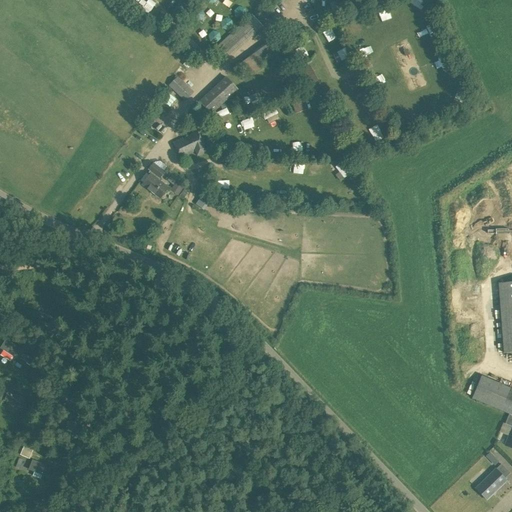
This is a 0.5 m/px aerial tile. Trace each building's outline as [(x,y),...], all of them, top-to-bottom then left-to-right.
[(238,3),(231,8),(237,16),(243,12),(238,3)] [(225,57),(262,25),(250,11),(213,44),(225,57)] [(178,29),(185,35),(191,28),(184,22),(178,29)] [(327,37),(337,33),(334,24),(324,29),(327,37)] [(355,32),(356,26),(344,24),(343,30),(355,32)] [(291,48),(295,55),(304,51),(300,43),(291,48)] [(354,55),(363,52),(360,43),(351,46),(354,55)] [(346,47),(336,49),(339,60),(348,58),(346,47)] [(211,55),(219,63),(225,57),(217,49),(211,55)] [(179,75),(183,65),(176,62),(172,72),(179,75)] [(444,77),(453,74),(450,65),(441,69),(444,77)] [(306,67),(300,70),(312,91),(318,88),(306,67)] [(193,92),(178,77),(169,86),(185,101),(193,92)] [(226,77),(198,102),(211,115),(238,90),(226,77)] [(258,103),(258,92),(247,92),(247,102),(258,103)] [(456,105),(462,98),(457,92),(450,99),(456,105)] [(298,96),(289,100),(292,109),(302,106),(298,96)] [(344,97),(333,103),(336,109),(347,103),(344,97)] [(389,100),(381,105),(387,116),(395,111),(389,100)] [(239,120),(251,115),(246,105),(234,110),(239,120)] [(411,114),(416,122),(422,120),(418,111),(411,114)] [(396,121),(394,126),(402,129),(404,124),(396,121)] [(197,132),(173,142),(180,158),(195,151),(197,156),(206,152),(197,132)] [(339,141),(329,144),(332,153),(341,150),(339,141)] [(258,161),(259,173),(270,172),(269,160),(258,161)] [(337,160),(330,166),(339,177),(346,172),(337,160)] [(164,172),(153,164),(149,169),(153,172),(151,175),(157,180),(159,177),(160,178),(164,172)] [(151,175),(150,174),(142,184),(160,198),(168,188),(157,180),(151,175)] [(176,181),(172,187),(179,192),(183,186),(176,181)] [(235,181),(234,190),(244,190),(245,181),(235,181)] [(351,183),(343,191),(351,198),(358,189),(351,183)] [(78,211),(84,203),(78,198),(72,207),(78,211)] [(511,282),(498,283),(502,332),(503,353),(511,352),(511,282)] [(16,358),(22,350),(6,340),(2,345),(4,346),(2,349),(16,358)] [(32,342),(27,349),(38,356),(43,349),(32,342)] [(511,389),(496,382),(481,375),(472,398),(496,408),(509,414),(505,424),(511,426),(511,428),(505,446),(511,448),(511,389)] [(25,398),(7,393),(5,398),(8,399),(7,402),(22,407),(25,398)] [(25,444),(23,449),(31,453),(34,448),(25,444)] [(50,467),(33,460),(30,465),(33,466),(31,470),(46,476),(50,467)] [(487,499),(496,491),(506,481),(504,479),(510,473),(501,464),(495,470),(495,469),(476,488),(487,499)]
